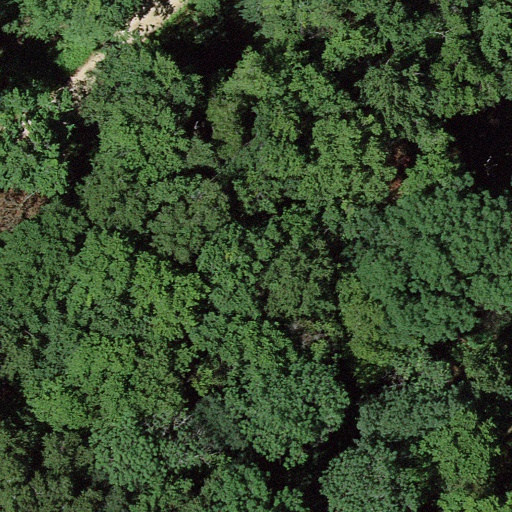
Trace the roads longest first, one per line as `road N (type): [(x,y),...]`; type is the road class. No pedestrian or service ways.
road 1 (track): [(511,99),(417,194),(255,297),(97,360),(0,384)]
road 2 (track): [(0,152),(74,102),(171,0)]
